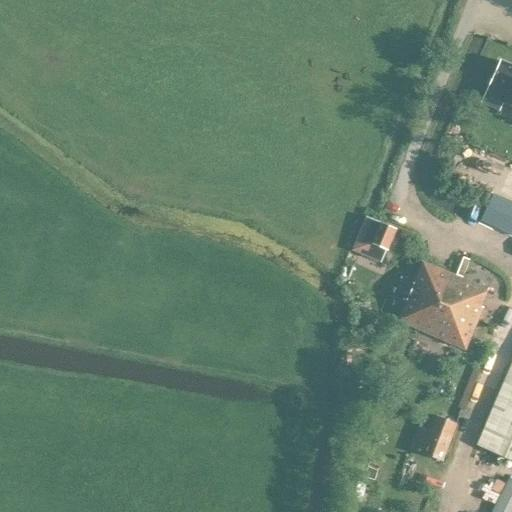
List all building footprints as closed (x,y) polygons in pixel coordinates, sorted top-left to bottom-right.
[(511,63),(500,58),(483,96),(504,105),(505,102),(511,105),(511,63)] [(480,148),(470,168),(473,169),(469,178),(494,190),(508,161),(480,148)] [(386,251),(395,229),(366,217),(352,251),(380,262),(385,251),(386,251)] [(422,262),(397,321),(437,303),(450,309),(462,279),(422,262)] [(487,290),(469,282),(462,279),(450,309),(477,320),(482,309),(480,307),(487,291),(487,290)] [(463,354),(472,334),(477,320),(450,309),(437,303),(397,321),(396,325),(463,354)] [(511,361),(476,445),(511,461),(511,361)] [(417,426),(408,449),(441,462),(455,424),(434,416),(428,431),(417,426)] [(511,511),(511,479),(505,477),(490,511),(511,511)]
